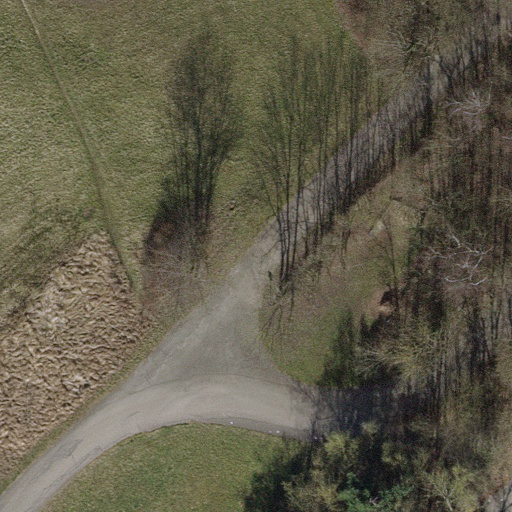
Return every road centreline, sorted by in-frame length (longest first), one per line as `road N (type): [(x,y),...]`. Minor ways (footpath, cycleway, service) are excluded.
road 1 (track): [(511,22),(186,362),(17,511)]
road 2 (track): [(186,362),(290,422),(446,371),(511,311)]
